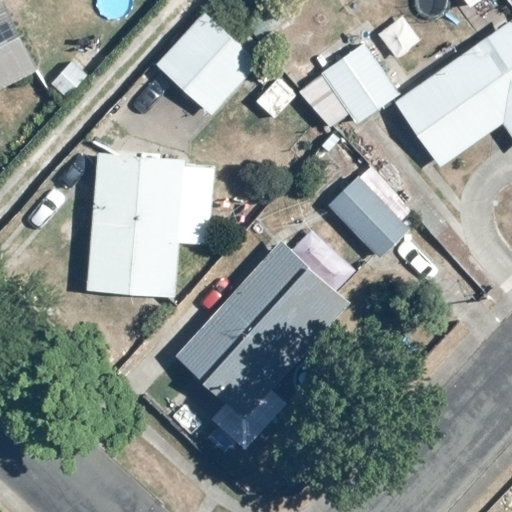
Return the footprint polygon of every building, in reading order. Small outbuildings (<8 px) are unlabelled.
[(0,0),(0,89),(38,69),(0,0)] [(266,59),(213,8),(159,63),(213,114),(266,59)] [(511,21),(511,20),(397,99),(443,166),(506,122),(511,130),(511,21)] [(398,98),(367,45),(300,83),(324,124),(351,109),(358,122),(398,98)] [(217,162),(102,152),(90,290),(176,297),(181,241),(210,244),(217,162)] [(407,222),(355,169),(323,199),(376,253),(407,222)] [(352,301),(279,238),(178,355),(252,418),(352,301)]
